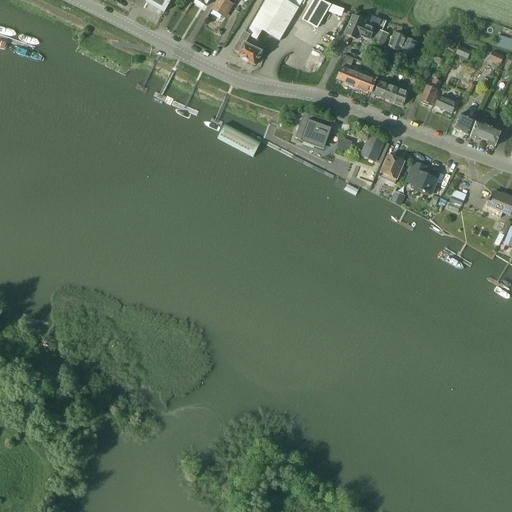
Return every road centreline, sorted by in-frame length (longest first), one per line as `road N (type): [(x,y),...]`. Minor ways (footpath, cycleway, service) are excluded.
road 1 (tertiary): [(511,171),(315,99),(214,74)]
road 2 (tertiary): [(214,74),(70,0)]
